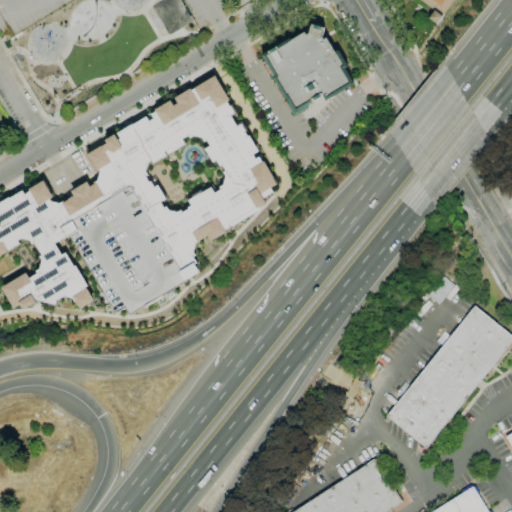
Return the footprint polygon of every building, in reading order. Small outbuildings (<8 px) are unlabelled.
[(454,0),(437,24),(429,18),(434,11),(419,0),(454,0)] [(309,33),(311,25),(324,28),(322,37),(324,40),(327,38),(335,52),(338,51),(348,67),(345,68),(354,84),(326,101),(323,97),(295,113),(287,99),(286,100),(273,78),(274,77),(261,55),(268,52),(268,51),(277,46),(278,48),(304,32),(306,35),(309,33)] [(0,204),(0,257),(19,246),(16,241),(21,239),(31,241),(42,258),(40,268),(34,271),(37,276),(30,280),(26,273),(0,288),(13,309),(20,305),(23,311),(39,302),(55,306),(56,300),(63,297),(71,298),(79,312),(97,301),(67,251),(62,254),(58,246),(68,239),(115,317),(124,312),(128,319),(204,274),(191,253),(270,206),(263,195),(279,186),(214,79),(87,154),(98,173),(95,185),(91,187),(88,182),(71,192),(74,197),(62,204),(52,201),(40,180),(0,204)] [(511,342),(426,449),(386,416),(406,392),(401,388),(405,382),(410,386),(475,306),(511,336),(511,342)] [(387,511),(293,511),(375,459),(403,502),(387,511)] [(285,509),(280,505),(295,484),(299,488),(290,501),(290,502),(287,506),(285,509)] [(432,511),(473,487),(488,511),(432,511)]
